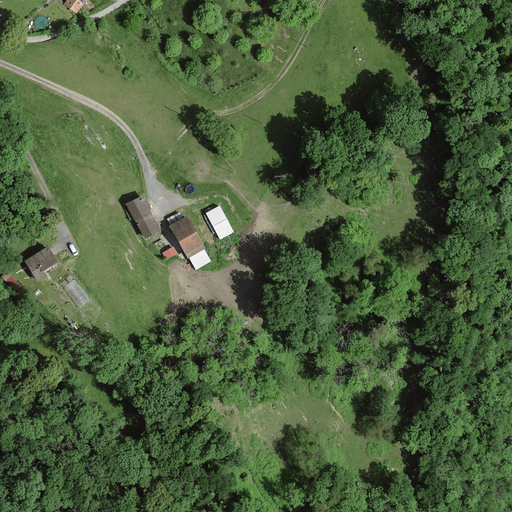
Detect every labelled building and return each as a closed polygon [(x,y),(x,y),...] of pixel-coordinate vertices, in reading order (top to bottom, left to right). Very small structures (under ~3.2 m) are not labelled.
[(85,0),(67,0),(64,4),(77,12),(85,0)] [(150,209),(143,196),(126,205),(145,238),(159,230),(148,210),(150,209)] [(232,232),(219,207),(206,213),(220,239),(232,232)] [(203,248),(185,218),(170,227),(188,257),(203,248)] [(59,267),(46,248),(27,261),(39,280),(59,267)]
